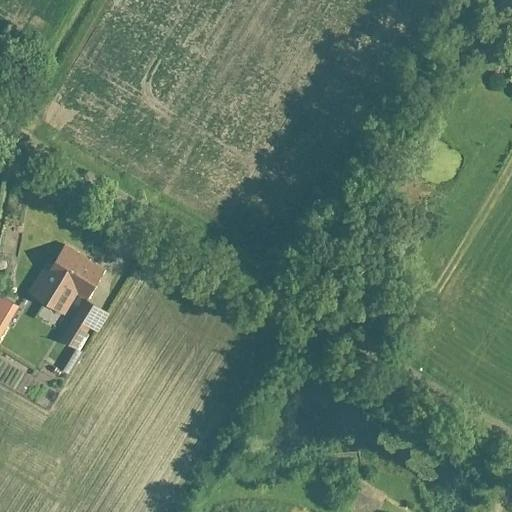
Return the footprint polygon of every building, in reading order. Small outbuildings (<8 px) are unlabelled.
[(511,19),(511,0),(504,0),(498,10),(511,19)] [(23,73),(31,61),(19,54),(11,66),(23,73)] [(64,316),(76,295),(85,301),(104,271),(64,247),(52,268),(46,264),(28,294),(64,316)] [(0,338),(20,307),(0,296),(0,338)] [(107,315),(85,301),(60,341),(75,350),(89,328),(96,333),(107,315)]
